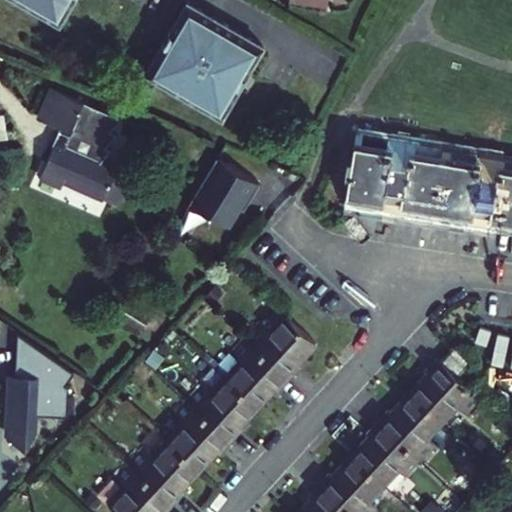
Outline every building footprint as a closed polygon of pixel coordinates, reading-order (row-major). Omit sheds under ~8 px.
[(19,0),(56,21),(68,0),(19,0)] [(185,0),(143,71),(218,115),(260,44),(185,0)] [(119,112),(51,82),(37,111),(61,121),(38,171),(60,180),(62,175),(102,193),(118,199),(130,175),(112,169),(115,163),(99,156),(110,144),(103,141),(114,129),(107,125),(119,112)] [(511,151),(354,128),(343,199),(381,205),(382,198),(398,200),(397,207),(470,218),(471,211),(487,214),(486,221),(511,224),(511,151)] [(262,181),(220,154),(190,200),(211,210),(228,222),(240,206),(245,208),(262,181)] [(382,198),(381,205),(397,207),(398,200),(382,198)] [(471,211),(470,218),(486,221),(487,214),(471,211)] [(295,361),(292,357),(310,338),(279,310),(264,326),(255,318),(240,334),(283,374),(295,361)] [(70,366),(13,325),(10,368),(14,370),(12,383),(4,383),(1,427),(20,439),(29,427),(30,408),(61,410),(63,381),(60,378),(70,366)] [(235,357),(220,374),(250,402),(269,383),(272,385),(283,374),(240,334),(226,349),(235,357)] [(469,350),(455,337),(441,352),(456,365),(469,350)] [(410,383),(441,411),(455,396),(465,404),(480,388),(456,365),(441,352),(438,348),(425,361),(428,364),(410,383)] [(196,381),(181,397),(224,437),(236,424),(233,421),(250,402),(220,374),(205,390),(196,381)] [(390,400),(379,412),(421,451),(435,436),(426,427),(441,411),(410,383),(393,402),(390,400)] [(224,437),(181,397),(167,413),(176,421),(161,438),(191,466),(209,446),(212,450),(224,437)] [(352,446),(383,474),(397,459),(406,467),(421,451),(379,412),(368,424),(370,426),(352,446)] [(191,466),(161,438),(147,453),(137,444),(122,460),(165,500),(177,487),(174,484),(191,466)] [(332,462),(320,474),(360,511),(364,511),(378,498),(369,489),(383,474),(352,446),(335,465),(332,462)] [(108,476),(117,484),(102,500),(114,511),(148,511),(151,509),(154,511),(165,500),(122,460),(108,476)] [(360,511),(320,474),(309,487),(312,489),(294,509),(297,511),(360,511)]
